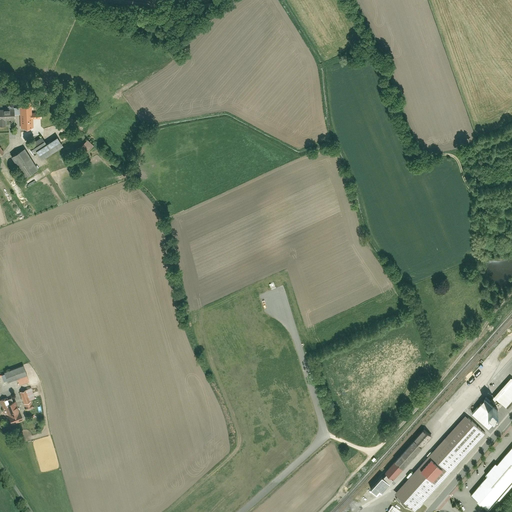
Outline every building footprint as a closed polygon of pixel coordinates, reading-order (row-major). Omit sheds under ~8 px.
[(57,99),(49,102),(53,111),(60,109),(57,99)] [(39,108),(39,112),(31,113),(31,102),(19,102),(19,108),(13,108),(13,109),(0,109),(0,128),(5,128),(5,121),(15,121),(14,115),(19,115),(20,129),(32,128),(31,119),(39,119),(40,128),(47,127),(46,108),(39,108)] [(36,152),(41,160),(62,147),(56,137),(45,144),(41,138),(28,145),(33,154),(36,152)] [(91,161),(99,152),(87,141),(79,151),(91,161)] [(23,149),(10,158),(23,179),(37,170),(23,149)] [(4,372),(7,382),(25,376),(22,366),(4,372)] [(511,399),(511,378),(510,377),(494,396),(506,407),(511,399)] [(30,402),(30,401),(33,400),(30,391),(27,392),(26,390),(19,393),(23,404),(30,402)] [(0,403),(2,408),(4,407),(11,424),(22,420),(14,401),(8,403),(6,398),(0,400),(0,403)] [(485,399),(472,413),(488,427),(496,418),(494,415),(498,411),(485,399)] [(484,433),(463,416),(394,494),(415,511),(484,433)] [(382,476),(371,489),(377,494),(380,491),(382,492),(391,483),(390,482),(393,478),(394,479),(433,437),(424,430),(385,472),(386,473),(383,477),(382,476)] [(511,481),(511,447),(497,465),(495,464),(485,475),(487,477),(472,494),(488,509),(511,481)]
